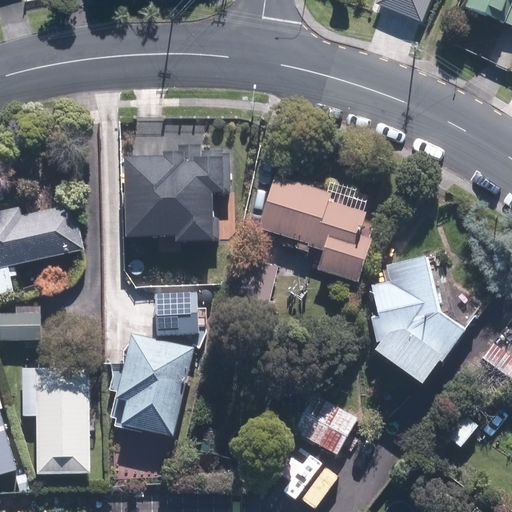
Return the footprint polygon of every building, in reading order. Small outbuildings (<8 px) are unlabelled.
[(421,24),(430,0),(378,0),(376,6),(421,24)] [(511,0),(469,0),(465,11),(511,29),(511,0)] [(126,160),(128,238),(177,237),(177,243),(213,242),(212,195),(222,195),(222,153),(200,154),(200,148),(179,149),(179,156),(163,156),(163,159),(126,160)] [(275,178),(259,229),(323,250),(317,270),(357,283),(370,241),(358,237),(365,215),(327,203),(329,196),(275,178)] [(0,213),(0,292),(11,291),(6,268),(83,251),(73,207),(23,217),(21,209),(0,213)] [(376,343),(380,342),(373,352),(397,369),(420,386),(438,362),(440,364),(463,332),(437,313),(424,258),(385,267),(389,283),(371,287),(378,320),(371,322),(376,343)] [(276,268),(242,260),(229,315),(270,325),(275,305),(268,304),(276,268)] [(156,298),(158,336),(196,335),(195,297),(156,298)] [(1,315),(1,341),(40,341),(40,314),(1,315)] [(173,437),(194,349),(132,335),(117,399),(128,402),(122,425),(173,437)] [(89,370),(36,370),(37,475),(90,474),(89,370)] [(314,397),(293,432),(335,456),(356,421),(314,397)] [(0,425),(0,474),(13,471),(0,425)] [(6,511),(37,511),(30,499),(6,511)]
